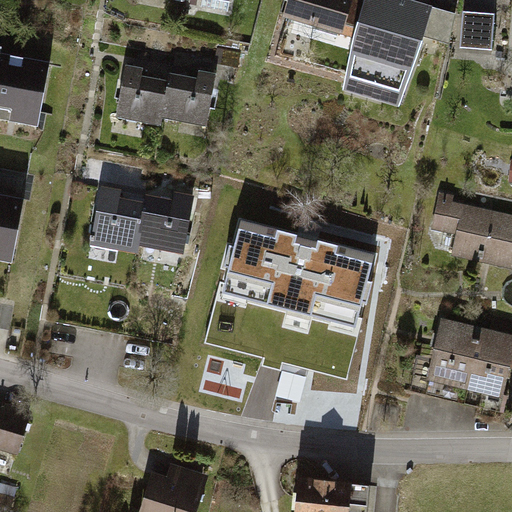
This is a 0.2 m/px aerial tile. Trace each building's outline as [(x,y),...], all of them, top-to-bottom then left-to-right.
[(346,0),(295,0),(291,16),(338,29),(346,0)] [(426,14),(377,0),(372,0),(348,83),(402,99),(426,14)] [(504,14),(471,13),(470,51),(503,51),(504,14)] [(64,67),(0,55),(0,121),(52,131),(64,67)] [(170,83),(124,75),(117,115),(165,124),(166,118),(209,125),(217,75),(195,71),(194,76),(172,72),(170,83)] [(419,113),(395,110),(392,134),(415,137),(419,113)] [(36,202),(0,195),(0,258),(25,263),(36,202)] [(144,205),(103,196),(94,242),(133,250),(135,241),(184,251),(195,200),(171,195),(170,202),(145,197),(144,205)] [(511,214),(445,201),(439,230),(464,235),(460,257),(511,267),(511,214)] [(375,255),(243,223),(237,247),(232,246),(226,268),(232,269),(225,295),(356,327),(363,301),(368,303),(373,283),(368,282),(375,255)] [(481,330),(445,321),(431,380),(467,388),(481,330)] [(511,355),(511,337),(481,330),(467,388),(503,397),(511,355)] [(40,418),(0,407),(0,450),(30,458),(40,418)] [(173,479),(160,475),(149,511),(206,511),(217,476),(177,465),(173,479)] [(363,511),(366,487),(307,481),(303,511),(363,511)]
